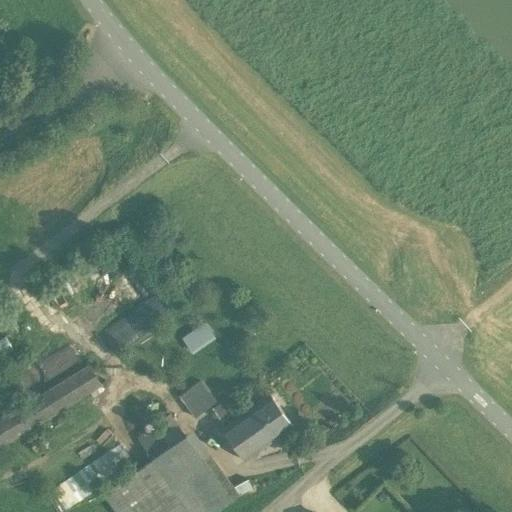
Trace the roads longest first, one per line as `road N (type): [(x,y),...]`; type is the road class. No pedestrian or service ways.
road 1 (tertiary): [(511,430),(217,148),(122,50),(86,0)]
road 2 (unknown): [(135,63),(0,152)]
